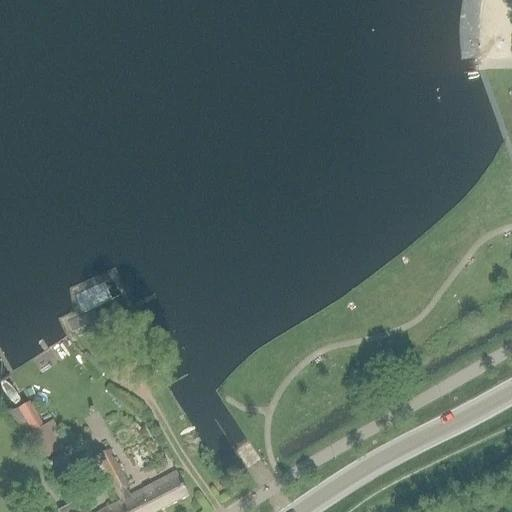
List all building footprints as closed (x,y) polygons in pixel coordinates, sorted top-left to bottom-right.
[(44,426),(30,404),(18,411),(32,434),(44,426)] [(52,422),(44,426),(32,434),(25,438),(40,464),(67,448),(52,422)] [(97,457),(105,473),(118,467),(110,450),(97,457)] [(63,452),(50,462),(57,472),(70,463),(63,452)] [(124,488),(128,486),(118,467),(105,473),(120,503),(124,511),(162,511),(188,499),(176,475),(130,499),(124,488)] [(124,511),(120,503),(103,511),(124,511)]
